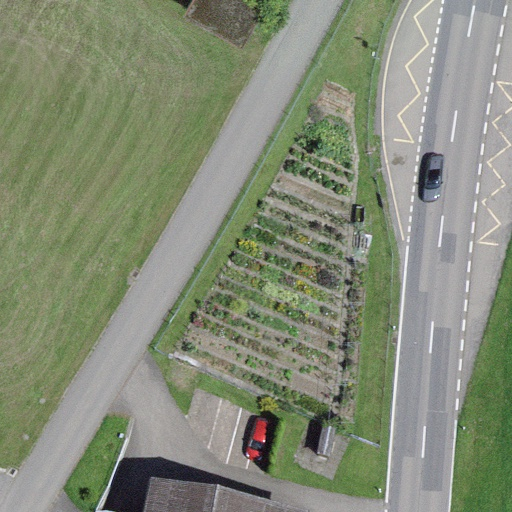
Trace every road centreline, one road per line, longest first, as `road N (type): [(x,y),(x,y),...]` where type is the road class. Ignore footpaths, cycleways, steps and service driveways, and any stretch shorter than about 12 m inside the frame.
road 1 (residential): [(321,0),(218,191),(20,511)]
road 2 (secondary): [(476,0),(444,210),(420,511)]
